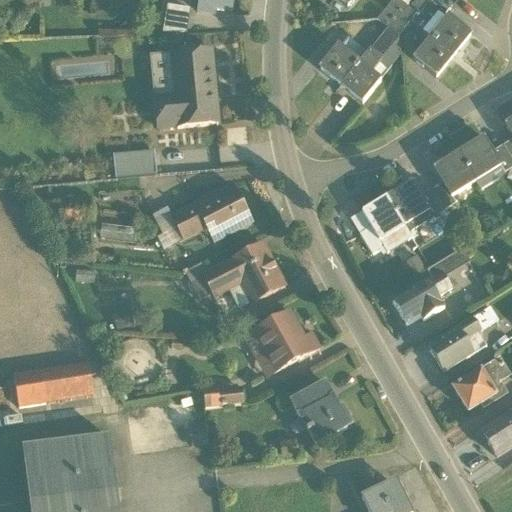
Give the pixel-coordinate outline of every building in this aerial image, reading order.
[(232,0),(189,0),(197,1),(195,14),(212,17),(212,12),(230,15),(232,0)] [(335,0),(351,12),(360,0),(335,0)] [(424,16),(434,0),(416,0),(411,7),(424,16)] [(189,12),(165,8),(162,35),(185,35),(189,12)] [(453,59),(469,38),(443,18),(427,39),(453,59)] [(367,56),(345,40),(336,51),(332,47),(341,35),(333,28),(307,61),(341,88),(367,56)] [(436,80),(453,59),(427,39),(410,59),(436,80)] [(212,48),(168,50),(171,98),(160,99),(161,129),(214,127),(212,48)] [(378,65),(367,56),(341,88),(363,105),(379,84),(369,76),(378,65)] [(511,123),(503,129),(511,142),(501,149),(511,166),(511,123)] [(477,191),(511,170),(511,166),(501,149),(492,155),(484,141),(457,158),(475,187),(477,191)] [(104,160),(106,182),(154,177),(151,155),(104,160)] [(451,202),(475,187),(457,158),(432,172),(441,186),(431,192),(443,213),(454,206),(451,202)] [(441,235),(451,230),(443,213),(431,192),(420,199),(412,187),(386,202),(407,236),(432,220),(441,235)] [(250,229),(231,189),(171,218),(168,211),(152,218),(169,252),(207,234),(213,247),(250,229)] [(91,199),(48,204),(51,228),(94,223),(91,199)] [(410,241),(407,236),(386,202),(361,217),(369,231),(359,237),(371,257),(382,251),(385,257),(410,241)] [(135,233),(101,228),(99,240),(134,245),(135,233)] [(283,290),(262,248),(207,276),(202,266),(185,275),(200,304),(211,298),(213,303),(239,290),(248,308),(283,290)] [(406,329),(420,320),(423,325),(443,312),(436,301),(451,292),(443,280),(469,265),(461,252),(426,273),(431,282),(391,306),(406,329)] [(424,272),(416,259),(405,266),(413,279),(424,272)] [(109,282),(129,283),(129,271),(110,270),(109,282)] [(122,293),(107,292),(106,309),(121,310),(122,293)] [(495,323),(511,312),(511,308),(505,298),(487,309),(495,323)] [(311,334),(303,338),(289,314),(242,342),(265,382),(320,350),(311,334)] [(443,346),(429,354),(443,377),(485,351),(476,337),(480,334),(472,322),(440,342),(443,346)] [(482,411),(506,396),(500,385),(509,379),(498,361),(475,377),(474,375),(466,379),(468,382),(452,392),(467,416),(480,408),(482,411)] [(13,379),(19,415),(90,404),(84,369),(13,379)] [(350,431),(325,385),(289,405),(314,451),(350,431)] [(201,388),(204,411),(242,407),(240,390),(217,393),(216,387),(201,388)] [(511,410),(506,415),(509,419),(484,435),(489,443),(486,446),(495,460),(511,448),(511,410)] [(203,424),(187,427),(190,450),(206,448),(203,424)] [(119,511),(111,442),(23,452),(30,511),(119,511)] [(406,511),(392,485),(360,501),(365,511),(406,511)]
